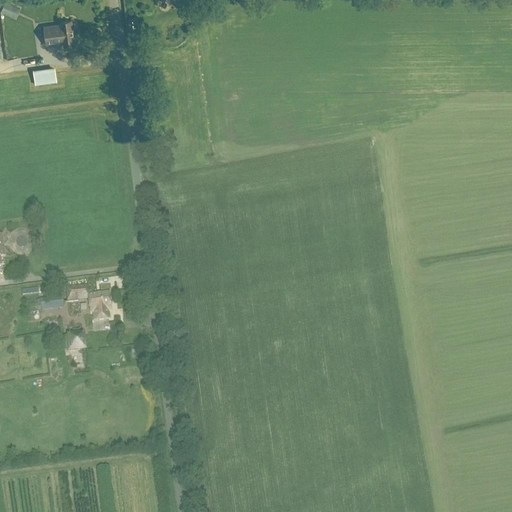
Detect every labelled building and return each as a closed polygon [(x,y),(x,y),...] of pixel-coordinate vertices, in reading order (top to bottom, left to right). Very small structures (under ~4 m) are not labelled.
[(1,12),(16,19),(20,9),(5,2),(1,12)] [(137,33),(135,17),(128,18),(130,34),(137,33)] [(75,43),(72,20),(61,21),(62,24),(44,26),(47,44),(64,42),(65,45),(75,43)] [(36,85),(57,82),(55,67),(34,70),(36,85)] [(41,294),(61,291),(60,285),(41,287),(41,294)] [(88,295),(87,286),(66,288),(67,301),(88,299),(90,312),(93,312),(94,320),(109,318),(108,310),(111,310),(109,292),(88,295)] [(67,325),(68,335),(78,335),(77,324),(67,325)] [(82,335),(63,337),(65,351),(84,349),(82,335)]
